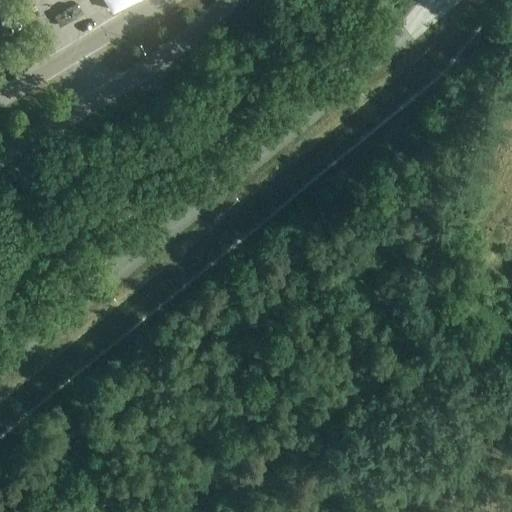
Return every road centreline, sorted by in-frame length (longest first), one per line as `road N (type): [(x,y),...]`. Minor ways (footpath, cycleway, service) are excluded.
road 1 (unclassified): [(0,162),(179,50),(233,0)]
road 2 (unclassified): [(156,0),(0,98)]
